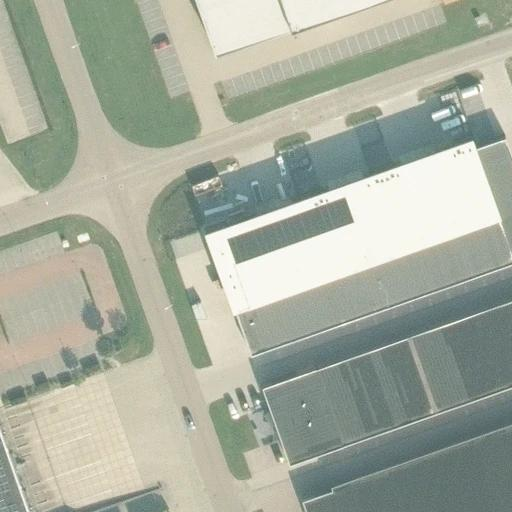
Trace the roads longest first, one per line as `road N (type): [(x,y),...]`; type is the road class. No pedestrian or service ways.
road 1 (unclassified): [(511,47),(110,191)]
road 2 (unclassified): [(224,511),(110,191)]
road 3 (unknown): [(189,76),(411,0)]
road 4 (unclassified): [(110,191),(41,0)]
